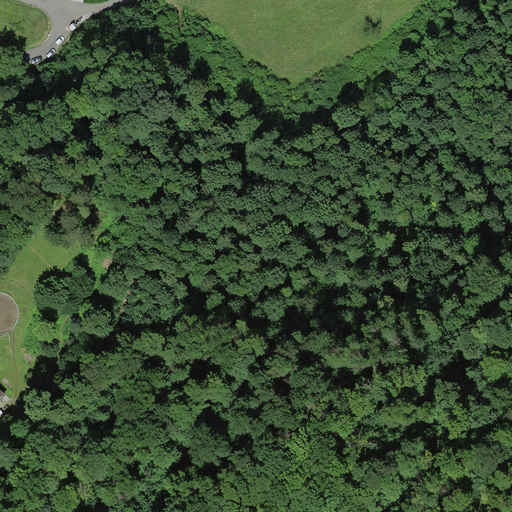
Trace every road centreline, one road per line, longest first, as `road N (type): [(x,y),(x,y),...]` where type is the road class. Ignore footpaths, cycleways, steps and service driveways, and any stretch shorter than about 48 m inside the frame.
road 1 (track): [(109,341),(165,327),(259,329),(355,314),(422,293),(511,242)]
road 2 (track): [(0,486),(109,341),(148,233),(168,226),(214,244)]
road 3 (track): [(230,511),(350,422),(409,405),(511,353)]
road 4 (track): [(255,511),(433,439),(511,426)]
